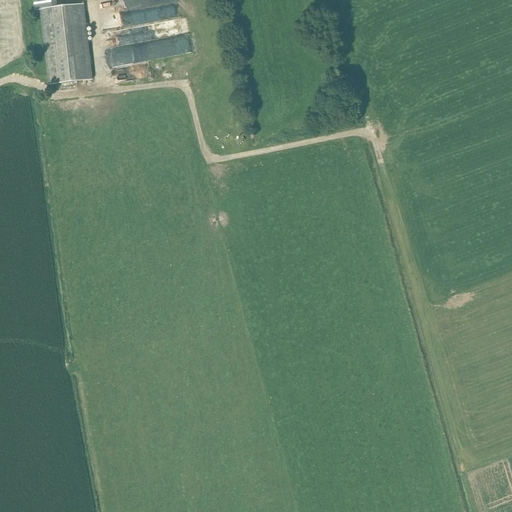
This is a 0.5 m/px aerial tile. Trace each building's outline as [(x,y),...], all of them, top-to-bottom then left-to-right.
[(84,5),(40,10),(49,85),(92,81),(84,5)] [(151,22),(179,18),(177,6),(149,10),(151,22)] [(178,20),(102,33),(105,46),(180,33),(178,20)] [(148,57),(170,54),(169,43),(153,45),(153,52),(148,52),(148,57)] [(138,72),(138,66),(119,66),(119,78),(142,77),(141,72),(138,72)]
